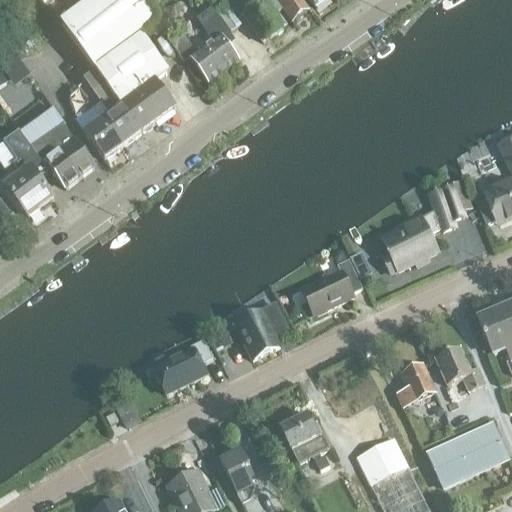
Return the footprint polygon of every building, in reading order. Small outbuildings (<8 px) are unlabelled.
[(35,0),(46,9),(55,18),(80,0),(35,0)] [(159,28),(138,0),(80,0),(55,18),(65,27),(63,29),(96,75),(86,83),(103,107),(115,98),(143,136),(177,111),(157,84),(168,76),(142,41),(159,28)] [(263,46),(274,38),(278,38),(283,35),(284,31),(286,29),(277,17),(283,12),(293,24),(308,13),(298,0),(265,0),(267,4),(245,20),(263,46)] [(307,0),(315,11),(329,0),(307,0)] [(232,35),(241,27),(232,15),(238,11),(232,3),(217,15),(232,35)] [(214,44),(198,56),(184,38),(171,47),(183,64),(189,59),(210,87),(240,64),(227,47),(234,41),(213,13),(199,24),(214,44)] [(0,94),(10,87),(2,77),(0,78),(0,94)] [(115,98),(103,107),(111,118),(104,123),(124,150),(143,136),(115,98)] [(124,150),(104,123),(95,111),(78,124),(87,136),(85,137),(105,164),(124,150)] [(96,171),(74,141),(65,129),(54,137),(66,152),(61,156),(81,182),(96,171)] [(20,176),(4,188),(28,220),(54,202),(35,178),(45,170),(39,161),(32,152),(20,136),(4,147),(17,165),(13,168),(20,176)] [(511,143),(508,146),(499,151),(511,176),(511,183),(485,195),(497,224),(509,219),(511,223),(511,222),(511,143)] [(53,157),(49,159),(46,155),(49,153),(43,145),(35,150),(32,152),(39,161),(41,159),(44,163),(66,193),(81,182),(61,156),(55,160),(53,157)] [(393,231),(395,234),(380,241),(387,258),(383,260),(391,277),(414,267),(416,270),(428,265),(426,261),(437,256),(429,239),(442,233),(442,235),(454,231),(452,224),(463,220),(452,189),(427,198),(432,214),(420,221),(419,218),(393,231)] [(0,200),(0,232),(5,238),(20,227),(0,200)] [(353,301),(351,296),(362,291),(349,263),(337,269),(339,274),(299,293),(313,320),(353,301)] [(280,349),(275,339),(288,332),(276,307),(235,327),(253,363),(280,349)] [(511,325),(505,310),(494,315),(478,322),(494,361),(506,356),(509,365),(506,366),(511,379),(511,325)] [(155,373),(167,398),(206,379),(201,369),(213,363),(204,344),(191,351),(193,355),(155,373)] [(436,364),(448,390),(462,383),(468,397),(485,389),(478,372),(470,376),(459,353),(436,364)] [(404,412),(436,398),(423,370),(402,379),(409,393),(398,398),(404,412)] [(134,414),(122,421),(127,431),(140,425),(134,414)] [(292,455),(300,469),(330,454),(322,438),(318,440),(307,419),(281,432),(292,455)] [(489,459),(494,470),(508,463),(493,430),(429,459),(444,492),(466,482),(461,471),(489,459)] [(370,490),(371,490),(409,471),(395,443),(357,461),(370,490)] [(241,453),(219,464),(241,508),(250,504),(254,494),(250,484),(255,482),(241,453)] [(429,511),(409,471),(371,490),(382,511),(429,511)] [(180,511),(214,511),(197,475),(169,490),(180,511)]
